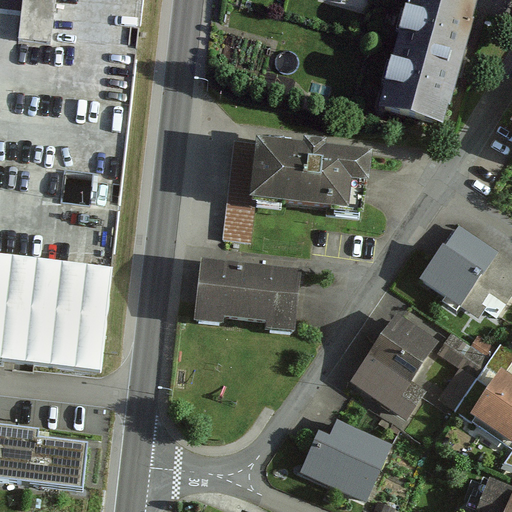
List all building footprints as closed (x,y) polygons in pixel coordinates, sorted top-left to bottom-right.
[(142,0),(24,0),(21,32),(137,45),(142,0)] [(369,0),(329,0),(367,9),(369,0)] [(477,13),(425,0),(406,0),(376,118),(445,136),(477,13)] [(259,144),(234,142),(224,240),(249,243),(254,200),(259,144)] [(373,155),(259,144),(254,200),(367,211),(373,155)] [(511,302),(511,272),(452,230),(412,287),(452,314),(473,284),(508,308),(511,302)] [(0,358),(105,368),(115,264),(0,253),(0,358)] [(300,289),(207,279),(201,327),(295,337),(300,289)] [(426,347),(388,322),(346,386),(401,422),(416,399),(399,388),(426,347)] [(496,346),(479,337),(474,345),(453,333),(440,356),(460,367),(442,400),(460,410),(496,346)] [(511,385),(498,376),(471,416),(511,443),(511,385)] [(0,477),(92,486),(96,435),(0,425),(0,477)] [(324,449),(307,442),(294,476),(364,505),(388,447),(333,425),(324,449)] [(511,511),(511,502),(479,489),(469,511),(511,511)]
